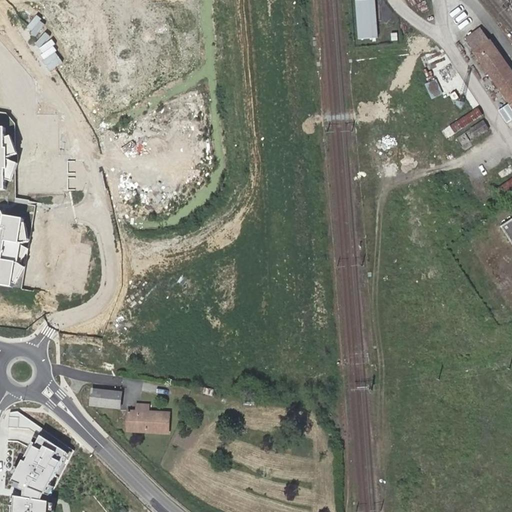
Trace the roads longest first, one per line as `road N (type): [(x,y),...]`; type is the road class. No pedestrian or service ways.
road 1 (residential): [(0,18),(64,106),(84,151),(110,276),(96,306),(57,323),(34,352)]
road 2 (tertiary): [(39,385),(171,511)]
